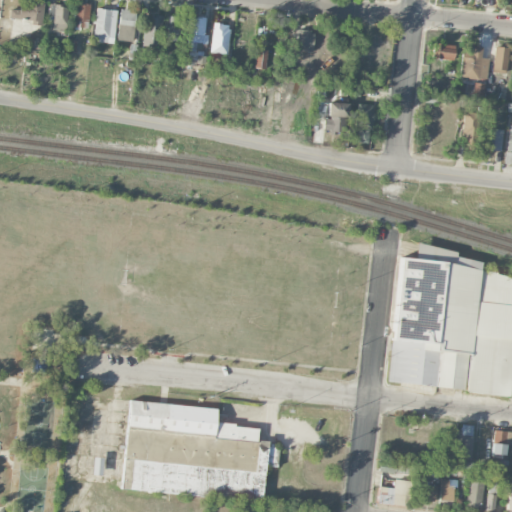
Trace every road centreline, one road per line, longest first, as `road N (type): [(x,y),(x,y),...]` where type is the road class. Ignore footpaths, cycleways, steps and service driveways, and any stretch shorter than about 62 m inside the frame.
road 1 (residential): [(511,179),(283,150),(0,98)]
road 2 (residential): [(511,414),(79,367)]
road 3 (residential): [(386,226),(356,511)]
road 4 (residential): [(511,24),(275,0)]
road 5 (residential): [(412,0),(393,167)]
